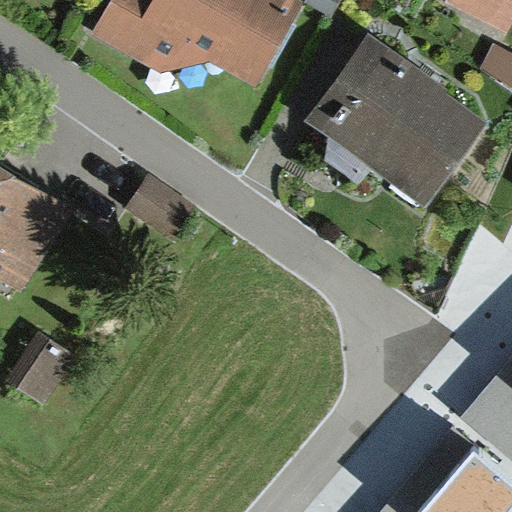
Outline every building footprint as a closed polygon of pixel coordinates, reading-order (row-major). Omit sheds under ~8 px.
[(299,8),(285,0),(116,0),(99,30),(157,61),(184,45),(255,85),(299,8)] [(491,0),(434,0),(480,22),(491,0)] [(511,60),(490,46),(475,68),(511,93),(511,60)] [(471,123),(359,49),(308,126),(420,201),(471,123)] [(0,266),(46,187),(0,160),(0,266)] [(51,396),(82,355),(49,330),(18,371),(51,396)]
